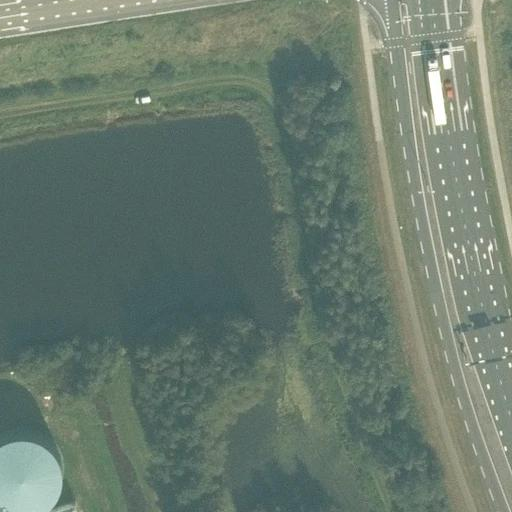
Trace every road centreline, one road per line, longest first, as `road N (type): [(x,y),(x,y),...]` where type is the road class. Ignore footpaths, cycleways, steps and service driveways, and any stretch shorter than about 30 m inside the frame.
road 1 (track): [(0,119),(186,86),(254,81),(275,95),(323,335),(394,511)]
road 2 (secondary): [(394,0),(451,338),(508,511)]
road 3 (secondary): [(511,427),(464,230),(430,0)]
